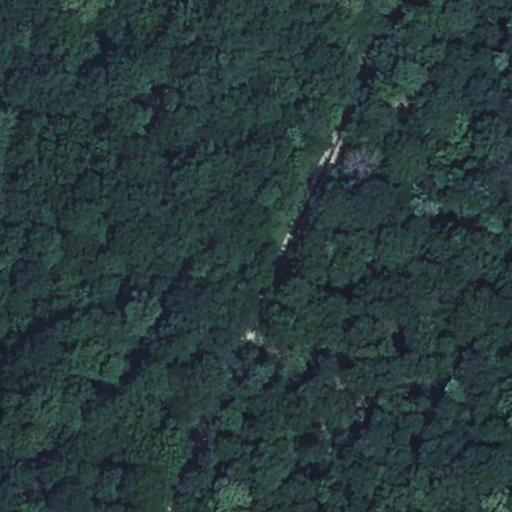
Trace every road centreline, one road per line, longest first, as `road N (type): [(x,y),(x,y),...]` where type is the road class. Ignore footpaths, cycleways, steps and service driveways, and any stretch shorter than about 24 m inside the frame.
road 1 (track): [(173,511),(420,0)]
road 2 (track): [(507,511),(329,179)]
